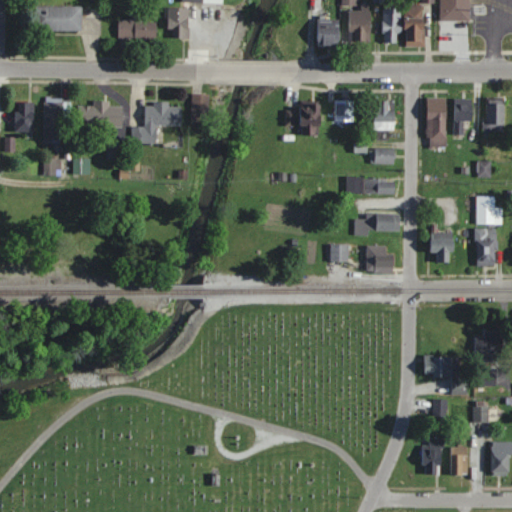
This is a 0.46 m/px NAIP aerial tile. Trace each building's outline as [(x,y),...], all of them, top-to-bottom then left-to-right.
[(440,0),(440,20),(470,20),(469,0),(440,0)] [(83,5),(34,5),(34,30),(83,30),(83,5)] [(424,46),(424,6),(406,6),(406,46),(424,46)] [(169,37),(189,37),(189,7),(169,7),(169,37)] [(350,8),(350,41),(371,41),(371,8),(350,8)] [(400,8),(383,8),(383,41),(400,41),(400,8)] [(340,45),(340,18),(317,18),(317,45),(340,45)] [(119,37),(157,37),(157,19),(130,19),(119,19),(119,37)] [(208,94),(193,94),(193,121),(208,121),(208,94)] [(448,98),(427,98),(427,146),(448,146),(448,98)] [(454,98),(454,134),(464,134),(464,120),(474,120),(474,98),(454,98)] [(82,113),(92,117),(98,104),(88,99),(82,113)] [(335,99),(335,121),(355,121),(355,99),(335,99)] [(394,100),(373,100),(373,139),(394,139),(394,100)] [(67,101),(45,101),(45,139),(67,139),(67,101)] [(16,131),(34,131),(34,102),(16,102),(16,131)] [(146,105),(145,126),(133,126),(133,143),(157,143),(157,124),(182,125),(183,103),(153,103),(153,105),(146,105)] [(320,103),(300,103),(300,135),(320,135),(320,103)] [(505,131),(505,103),(484,103),(484,131),(505,131)] [(101,117),(101,159),(126,159),(126,117),(101,117)] [(367,142),(354,142),(354,152),(367,152),(367,142)] [(394,163),(394,148),(370,148),(370,163),(394,163)] [(449,174),(449,156),(424,156),(424,174),(449,174)] [(44,174),(60,174),(60,159),(44,159),(44,174)] [(89,159),(75,159),(75,173),(89,173),(89,159)] [(490,160),(478,160),(478,177),(490,177),(490,160)] [(397,177),(346,177),(346,193),(397,193),(397,177)] [(476,224),(503,224),(503,207),(495,207),(495,196),(476,196),(476,224)] [(367,218),(355,218),(355,232),(399,232),(399,214),(367,214),(367,218)] [(495,266),(495,229),(476,229),(476,266),(495,266)] [(436,253),(436,263),(454,263),(454,233),(430,233),(430,253),(436,253)] [(331,261),(349,261),(349,244),(331,244),(331,261)] [(388,254),(388,246),(366,246),(366,273),(394,273),(394,254),(388,254)] [(484,336),(474,336),(474,362),(501,362),(501,332),(484,332),(484,336)] [(425,376),(451,376),(452,395),(467,394),(467,356),(424,356),(425,376)] [(433,415),(445,415),(445,399),(433,399),(433,415)] [(489,406),(473,406),(473,422),(489,422),(489,406)] [(424,439),(424,473),(443,473),(443,439),(424,439)] [(457,440),(457,446),(451,446),(451,475),(468,475),(468,440),(457,440)] [(511,473),(511,441),(492,441),(492,474),(511,473)]
